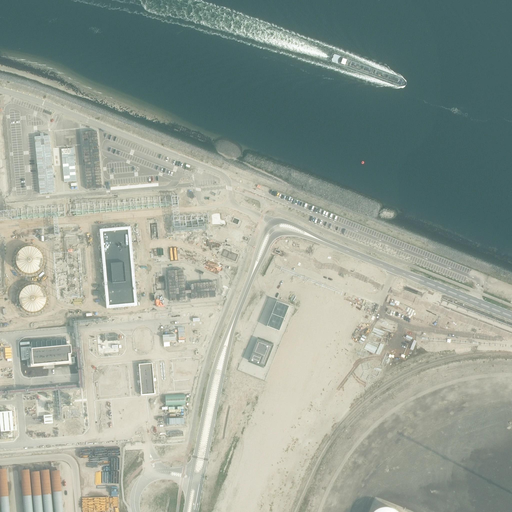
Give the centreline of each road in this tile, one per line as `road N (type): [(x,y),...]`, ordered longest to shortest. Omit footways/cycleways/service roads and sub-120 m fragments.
road 1 (secondary): [(314,238),(511,317)]
road 2 (secondary): [(201,479),(228,333)]
road 3 (secondary): [(228,333),(192,472)]
